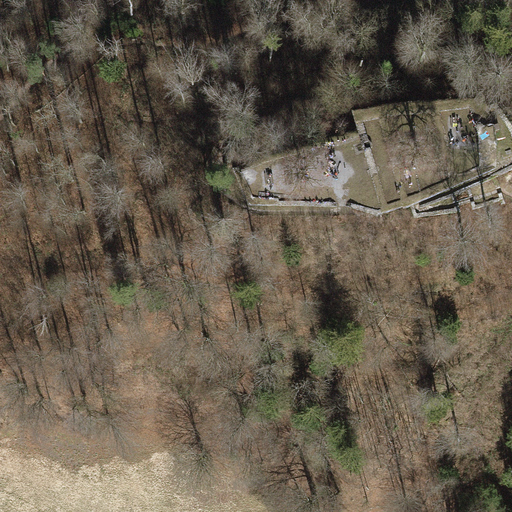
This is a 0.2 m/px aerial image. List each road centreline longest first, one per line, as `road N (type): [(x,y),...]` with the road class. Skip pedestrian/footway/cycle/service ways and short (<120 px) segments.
road 1 (track): [(406,0),(181,49)]
road 2 (track): [(261,128),(248,116),(132,115),(144,78),(181,49)]
